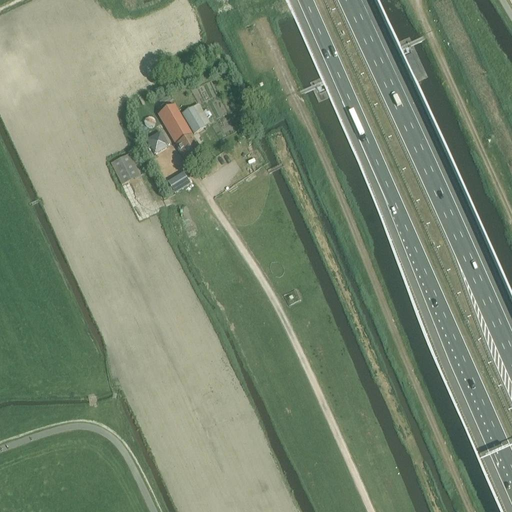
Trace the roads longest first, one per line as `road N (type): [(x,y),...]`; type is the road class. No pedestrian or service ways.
road 1 (track): [(470,511),(262,31)]
road 2 (motorway): [(306,0),(511,464)]
road 3 (track): [(150,109),(265,286),(372,511)]
road 4 (motorway): [(511,350),(353,0)]
road 5 (track): [(414,0),(511,223)]
